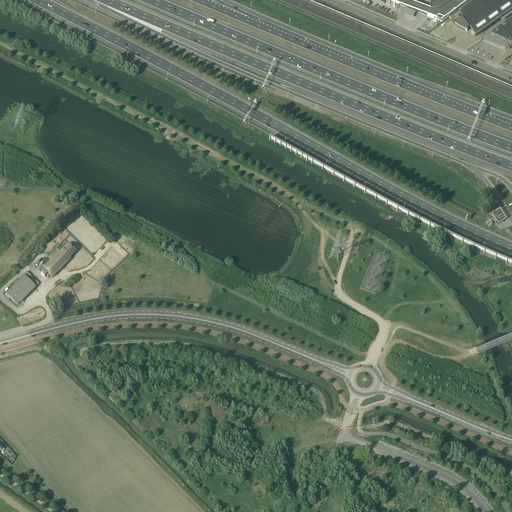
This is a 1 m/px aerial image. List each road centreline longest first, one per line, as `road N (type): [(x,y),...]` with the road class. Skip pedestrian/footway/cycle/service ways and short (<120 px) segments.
road 1 (track): [(369,365),(381,331),(338,290),(347,250),(342,236),(275,186),(0,41)]
road 2 (motorway): [(37,0),(511,248)]
road 3 (motorway): [(104,0),(511,166)]
road 4 (motorway): [(93,0),(464,164)]
road 5 (motorway): [(511,146),(151,0)]
road 6 (motorway): [(511,126),(202,0)]
road 7 (secondary): [(308,357),(231,327),(156,314),(105,317),(0,343)]
road 8 (secondary): [(511,79),(329,0)]
road 9 (unclassified): [(0,295),(17,312),(37,303),(48,313),(46,322),(0,336)]
